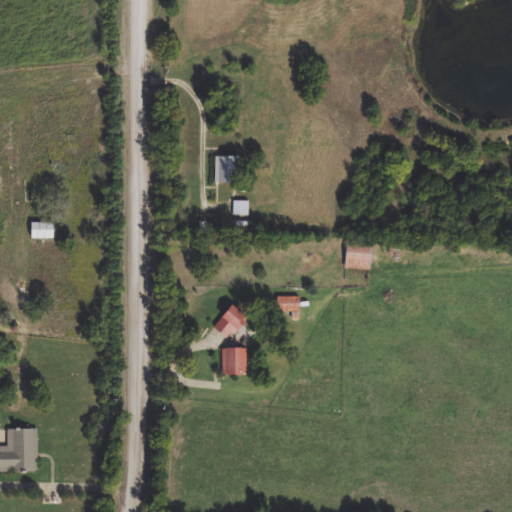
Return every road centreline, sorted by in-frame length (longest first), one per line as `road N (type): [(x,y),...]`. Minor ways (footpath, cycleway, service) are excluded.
road 1 (tertiary): [(134,511),(146,378),(141,0)]
road 2 (residential): [(26,282),(24,98),(33,78),(111,65),(190,81),(206,101),(208,191),(231,198)]
road 3 (residential): [(146,378),(271,395),(324,306),(393,279),(511,262)]
road 4 (residential): [(1,480),(137,480)]
